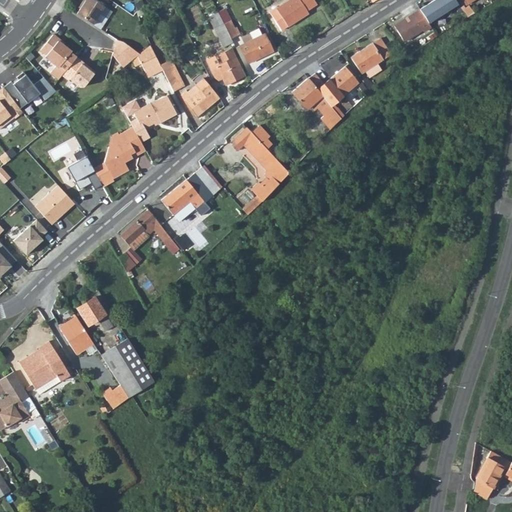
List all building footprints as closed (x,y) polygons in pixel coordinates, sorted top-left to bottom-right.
[(82,3),(76,14),(92,24),(104,6),(94,0),(82,0),(81,2),(82,3)] [(291,0),(277,9),(278,11),(272,14),(282,31),(308,15),(306,13),(315,6),(311,0),(291,0)] [(455,0),(432,0),(419,9),(428,23),(457,3),(455,0)] [(102,28),(113,10),(106,5),(95,23),(102,28)] [(465,7),(463,5),(460,7),(463,11),(467,17),(474,13),(470,5),(465,7)] [(419,9),(392,27),(403,43),(421,31),(422,33),(430,27),(428,23),(419,9)] [(218,13),(231,40),(241,35),(237,27),(234,28),(225,10),(218,13)] [(234,44),(231,40),(218,13),(208,18),(224,48),(234,44)] [(58,67),(70,51),(62,45),(57,41),(59,39),(52,34),(40,50),(45,55),(44,56),(58,67)] [(272,52),(265,35),(240,46),(248,63),(272,52)] [(390,56),(380,40),(352,58),(362,74),(390,56)] [(150,46),(137,56),(147,78),(162,70),(150,46)] [(207,62),(210,70),(216,81),(222,78),(223,80),(227,78),(229,82),(243,76),(231,50),(207,62)] [(82,62),(76,57),(61,75),(67,80),(69,79),(78,87),(83,86),(94,72),(87,66),(85,68),(81,64),(82,62)] [(181,88),(170,66),(162,70),(172,92),(181,88)] [(358,83),(345,68),(318,90),(331,106),(358,83)] [(10,81),(3,87),(19,109),(39,93),(22,72),(15,77),(17,79),(12,84),(10,81)] [(191,97),(185,91),(180,95),(185,104),(196,117),(219,98),(203,79),(195,86),(199,91),(191,97)] [(308,79),(292,92),(306,110),(310,107),(314,104),(316,107),(324,115),(320,118),(330,129),(340,119),(334,111),(331,106),(318,90),(308,79)] [(19,109),(3,87),(0,89),(0,127),(13,117),(14,118),(22,112),(19,109)] [(152,104),(134,113),(138,120),(131,123),(133,127),(142,143),(151,138),(146,129),(161,121),(162,123),(178,115),(169,97),(152,105),(152,104)] [(341,113),(337,108),(334,111),(340,119),(343,116),(340,114),(341,113)] [(133,127),(120,134),(119,132),(114,134),(105,161),(97,166),(103,176),(110,171),(114,178),(129,170),(125,162),(133,158),(131,154),(136,152),(138,155),(147,151),(142,143),(133,127)] [(246,155),(260,142),(253,134),(246,128),(227,146),(235,154),(240,149),(246,155)] [(265,138),(258,130),(253,134),(260,142),(265,138)] [(264,172),(265,176),(263,179),(267,183),(259,192),(254,187),(248,193),(259,204),(288,172),(260,142),(246,155),(257,167),(258,166),(264,172)] [(84,148),(75,153),(78,160),(67,166),(80,189),(93,182),(88,173),(95,169),(94,167),(84,148)] [(103,176),(97,166),(94,167),(95,169),(105,186),(115,180),(114,178),(110,171),(103,176)] [(202,183),(210,178),(201,168),(194,174),(202,183)] [(194,174),(186,180),(204,202),(212,195),(202,183),(194,174)] [(186,180),(161,201),(173,215),(189,203),(191,204),(197,200),(199,202),(197,204),(202,211),(207,206),(204,202),(186,180)] [(58,186),(35,206),(51,224),(74,204),(58,186)] [(120,236),(130,249),(118,259),(126,273),(134,266),(138,270),(143,266),(133,252),(147,239),(147,236),(154,230),(171,251),(177,246),(149,210),(120,236)] [(47,231),(36,219),(13,241),(25,255),(42,239),(40,237),(47,231)] [(0,242),(0,277),(11,267),(10,265),(16,260),(0,242)] [(112,258),(110,255),(99,262),(101,265),(112,258)] [(112,258),(101,265),(99,262),(90,268),(100,283),(114,274),(132,305),(139,302),(112,258)] [(417,282),(419,284),(421,282),(442,300),(459,284),(430,258),(413,277),(417,282)] [(397,295),(400,299),(407,292),(408,293),(417,282),(413,277),(397,295)] [(118,324),(100,294),(94,297),(113,327),(118,324)] [(105,332),(113,327),(94,297),(77,308),(88,326),(98,320),(105,332)] [(389,312),(384,308),(379,313),(383,318),(389,312)] [(77,319),(59,330),(76,356),(94,345),(77,319)] [(100,355),(128,398),(154,382),(127,338),(100,355)] [(38,348),(39,349),(18,362),(38,395),(70,376),(48,341),(38,348)] [(0,406),(0,430),(20,418),(22,421),(30,415),(29,413),(35,409),(12,372),(0,379),(0,384),(7,396),(1,400),(3,404),(0,406)] [(511,479),(511,460),(490,450),(470,489),(489,498),(502,475),(511,479)] [(11,491),(0,473),(0,488),(4,495),(11,491)]
